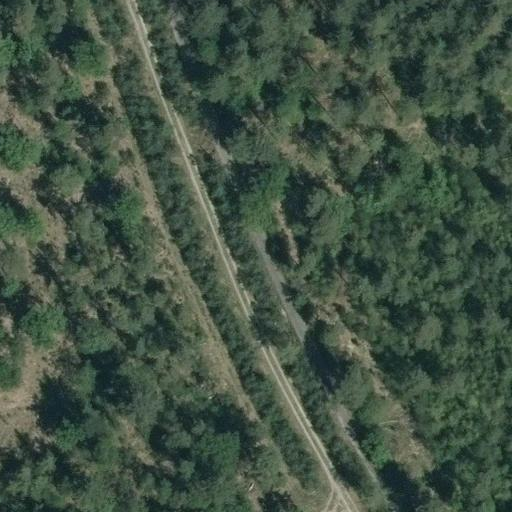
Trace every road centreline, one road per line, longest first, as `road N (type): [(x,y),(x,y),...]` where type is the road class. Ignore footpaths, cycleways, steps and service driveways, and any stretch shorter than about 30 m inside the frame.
road 1 (track): [(398,511),(288,297),(162,0)]
road 2 (track): [(121,0),(155,92),(352,511)]
